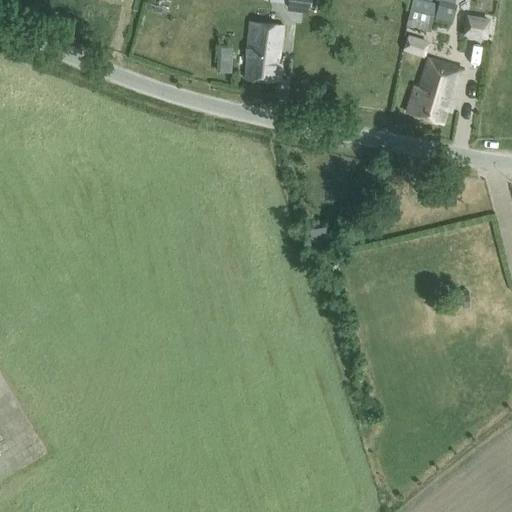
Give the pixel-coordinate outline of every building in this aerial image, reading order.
[(288,0),(288,7),(306,9),(307,0),(288,0)] [(411,0),(410,3),(406,25),(430,30),(433,14),(436,2),(428,0),(411,0)] [(446,0),(438,0),(435,16),(451,20),(455,2),(454,2),(446,0)] [(461,35),(486,39),(489,17),(464,13),(461,35)] [(250,21),(245,77),(279,80),(280,60),(279,60),(282,24),(250,21)] [(423,55),(428,42),(408,35),(404,48),(423,55)] [(219,71),(231,71),(231,52),(220,52),(219,71)] [(458,65),(428,57),(420,86),(414,85),(407,110),(443,121),(458,65)] [(369,322),(387,319),(383,297),(365,300),(369,322)]
